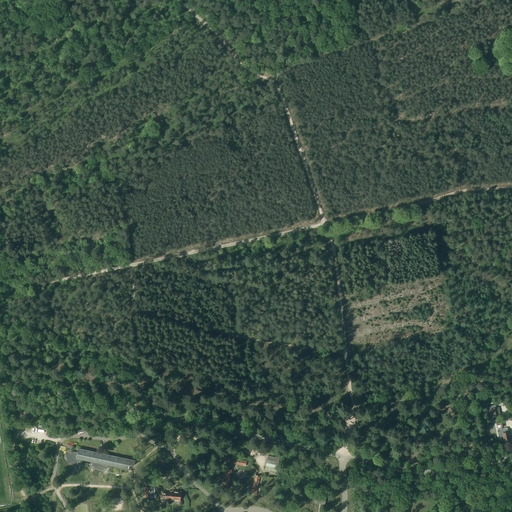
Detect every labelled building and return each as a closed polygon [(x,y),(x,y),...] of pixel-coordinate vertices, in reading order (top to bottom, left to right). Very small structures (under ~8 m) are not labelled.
[(484,411),(488,410),(489,418),(498,417),(497,408),(489,410),(487,403),(483,404),(484,411)] [(507,429),(501,430),(497,431),(499,438),(503,438),(504,441),(510,440),(508,432),(508,433),(507,429)] [(78,449),(77,453),(73,452),(73,453),(72,453),(71,453),(70,453),(69,454),(68,454),(67,455),(67,456),(67,458),(67,459),(67,461),(68,462),(70,463),(74,465),(81,465),(82,461),(92,463),(92,466),(95,468),(98,469),(101,469),(105,470),(107,470),(108,467),(129,471),(129,467),(134,468),(136,461),(78,449)] [(228,457),(226,463),(245,467),(247,461),(228,457)] [(279,463),(270,461),(267,460),(266,466),(268,467),(277,469),(279,463)] [(228,487),(232,471),(227,469),(223,486),(228,487)] [(257,494),(261,477),(255,475),(251,493),(257,494)] [(180,502),(181,492),(171,491),(171,493),(167,493),(167,492),(161,492),(161,499),(166,499),(170,499),(170,502),(180,502)] [(325,505),(326,498),(316,496),(315,503),(325,505)]
